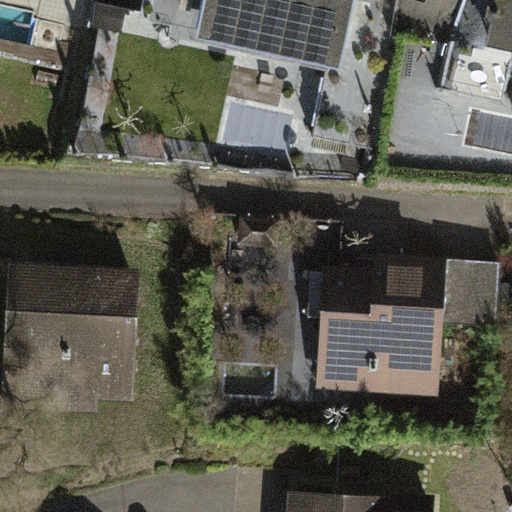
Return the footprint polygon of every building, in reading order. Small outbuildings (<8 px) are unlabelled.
[(155,0),(152,19),(335,56),(318,138),(374,149),(392,60),(361,54),(372,3),(357,0),(155,0)] [(511,0),(496,0),(488,44),(511,49),(511,55),(501,105),(511,107),(511,0)] [(282,223),(242,220),(240,245),(280,247),(282,223)] [(378,276),(348,274),(345,310),(325,320),(324,360),(360,363),(366,381),(433,384),(439,317),(497,323),(500,265),(380,258),(378,276)] [(133,280),(21,274),(17,347),(32,348),(30,397),(94,401),(95,387),(128,389),(133,280)] [(429,511),(430,505),(294,499),(293,511),(429,511)]
